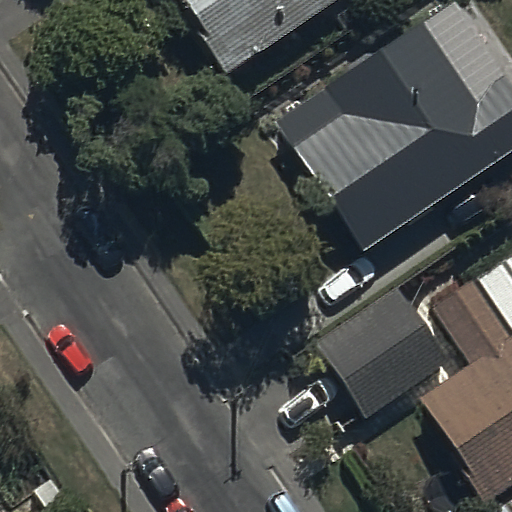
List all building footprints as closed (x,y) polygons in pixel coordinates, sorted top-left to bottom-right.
[(167,0),(226,86),(353,0),(167,0)] [(511,107),(454,17),(270,134),(354,264),(511,163),(511,107)] [(466,377),(413,411),(476,511),(511,487),(511,268),(430,320),(466,377)] [(443,372),(393,296),(312,350),(362,426),(443,372)] [(511,511),(511,502),(496,511),(511,511)]
